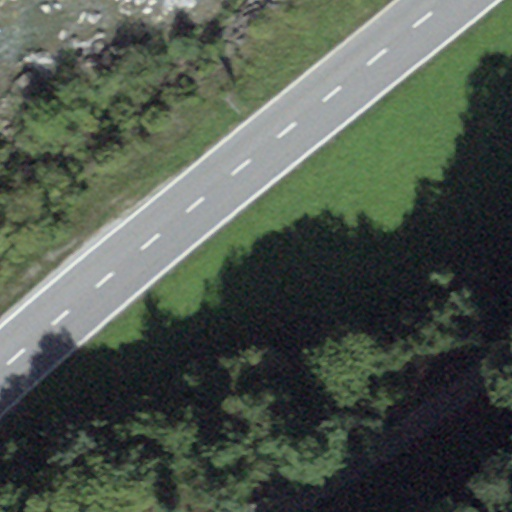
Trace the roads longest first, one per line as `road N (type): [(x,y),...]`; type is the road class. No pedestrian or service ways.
road 1 (tertiary): [(459,0),(0,383)]
road 2 (track): [(229,511),(462,383),(511,323)]
